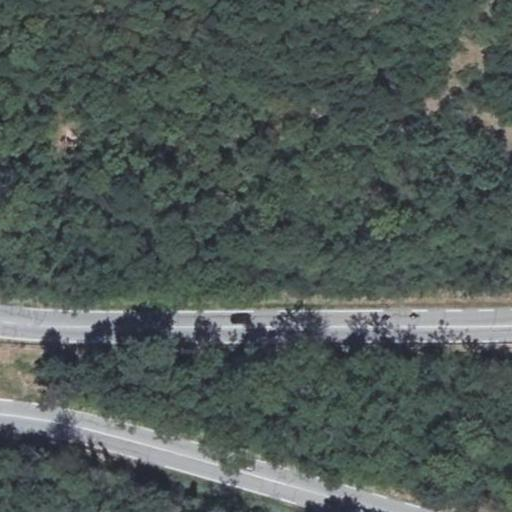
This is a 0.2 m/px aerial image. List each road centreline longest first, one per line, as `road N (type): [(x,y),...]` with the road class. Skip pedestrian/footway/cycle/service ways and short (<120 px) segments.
road 1 (secondary): [(511,331),(56,329),(0,322)]
road 2 (secondary): [(0,422),(105,441),(367,511)]
